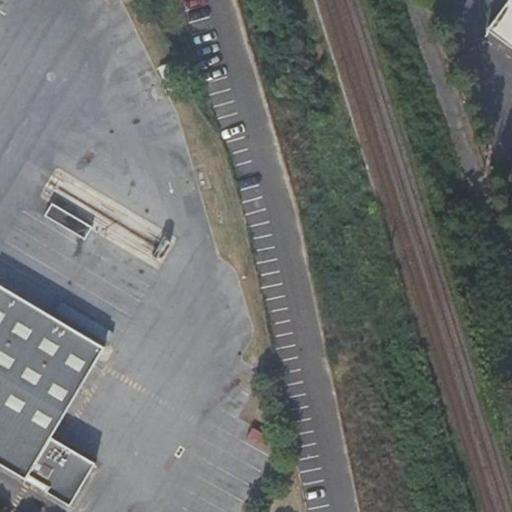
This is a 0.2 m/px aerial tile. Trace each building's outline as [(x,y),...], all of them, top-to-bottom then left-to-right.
[(511,2),(486,38),(511,57),(511,2)] [(156,69),(164,90),(176,85),(168,65),(156,69)] [(37,201),(157,273),(176,241),(56,169),(37,201)] [(0,463),(26,479),(29,475),(49,486),(46,491),(71,505),(96,463),(52,436),(106,346),(0,282),(0,463)] [(29,475),(26,479),(46,491),(49,486),(29,475)]
